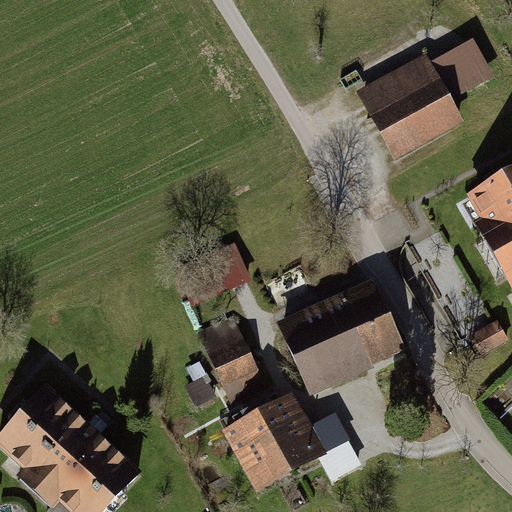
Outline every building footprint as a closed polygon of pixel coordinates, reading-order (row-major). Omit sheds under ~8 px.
[(424,55),(357,93),(395,160),(463,123),(424,55)] [(511,171),(456,203),(511,301),(511,171)] [(376,288),(286,328),(320,404),(410,364),(376,288)] [(246,344),(196,368),(214,408),(265,384),(246,344)] [(58,393),(0,455),(60,511),(114,511),(147,477),(58,393)] [(301,408),(238,441),(269,498),(356,452),(341,424),(316,437),(301,408)]
